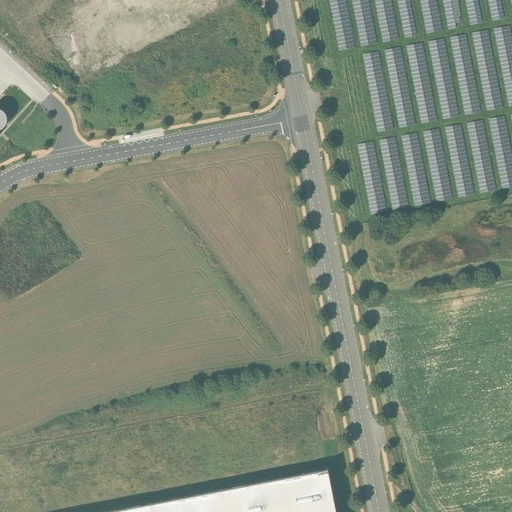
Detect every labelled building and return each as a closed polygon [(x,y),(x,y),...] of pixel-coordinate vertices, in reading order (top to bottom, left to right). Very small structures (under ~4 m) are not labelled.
[(466,0),(471,24),(483,22),(479,0),(466,0)] [(489,0),(492,20),(504,18),(501,0),(489,0)] [(378,42),(372,5),(363,7),(363,8),(357,9),(363,45),(378,42)] [(488,30),(473,32),(488,110),(502,107),(488,30)] [(511,151),(506,116),(490,118),(496,155),(505,154),(505,152),(511,151)] [(335,511),(328,470),(110,511),(335,511)]
